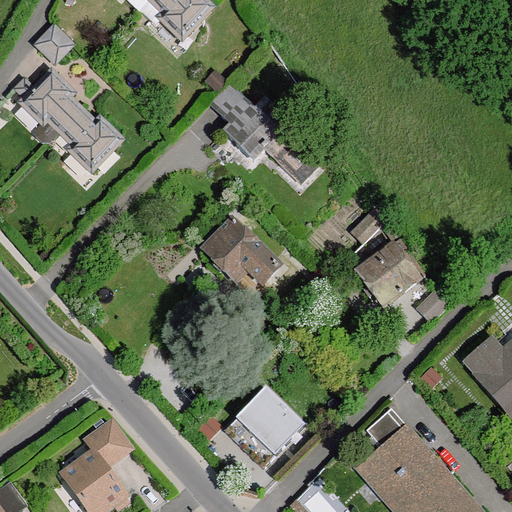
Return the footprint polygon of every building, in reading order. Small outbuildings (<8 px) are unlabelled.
[(143,0),(161,18),(157,23),(181,47),(213,14),(199,0),(143,0)] [(53,31),(34,50),(54,70),(73,50),(53,31)] [(90,178),(125,142),(100,118),(93,125),(69,102),(72,98),(48,75),(33,91),(24,82),(12,95),(22,104),(16,110),(41,134),(47,127),(70,149),(65,154),(90,178)] [(299,189),(321,170),(282,131),(280,119),(263,104),(256,112),(229,88),(209,109),(231,131),(225,137),(252,165),(265,155),(299,189)] [(357,227),(365,241),(388,228),(381,214),(357,227)] [(234,222),(201,255),(250,305),(283,272),(234,222)] [(392,248),(355,277),(385,316),(422,286),(392,248)] [(450,311),(435,296),(418,313),(432,328),(450,311)] [(493,334),(462,360),(511,419),(511,336),(502,345),(493,334)] [(302,430),(266,395),(237,425),(273,460),(302,430)] [(476,511),(391,414),(367,436),(381,452),(357,474),(390,511),(476,511)] [(96,455),(64,478),(88,511),(113,511),(128,501),(106,471),(134,451),(114,424),(88,443),(96,455)] [(12,482),(0,490),(0,491),(13,511),(15,511),(27,505),(12,482)]
